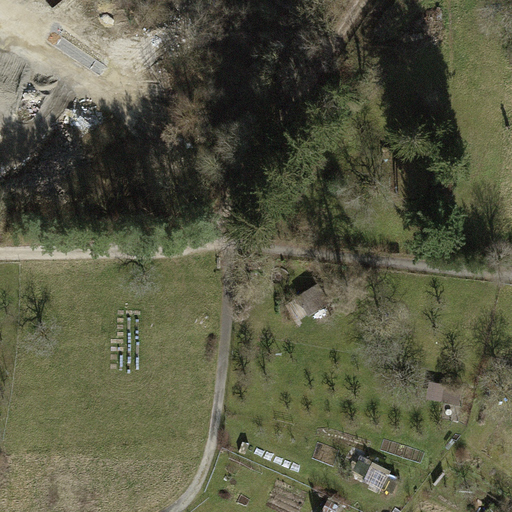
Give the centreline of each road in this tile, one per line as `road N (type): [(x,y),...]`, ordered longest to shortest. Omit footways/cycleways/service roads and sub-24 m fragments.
road 1 (track): [(234,242),(214,438),(192,492),(170,511)]
road 2 (track): [(234,242),(251,171),(365,0)]
road 3 (track): [(234,242),(0,254)]
